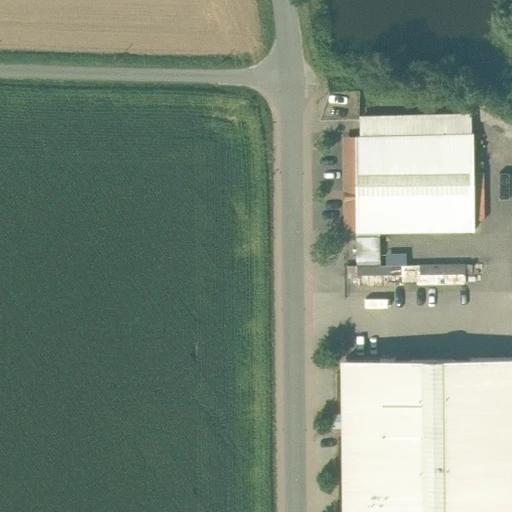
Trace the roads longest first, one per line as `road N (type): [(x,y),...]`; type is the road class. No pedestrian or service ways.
road 1 (unclassified): [(287,73),(296,511)]
road 2 (unclassified): [(0,68),(287,73)]
